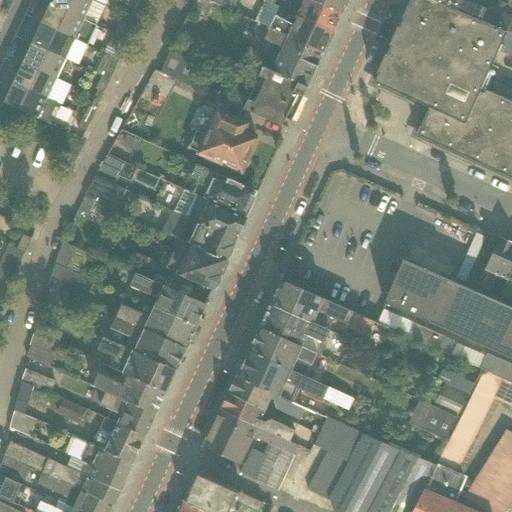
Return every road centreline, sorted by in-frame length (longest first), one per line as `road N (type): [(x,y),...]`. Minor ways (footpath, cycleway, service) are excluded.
road 1 (tertiary): [(139,511),(319,125)]
road 2 (residential): [(0,411),(15,342),(69,192)]
road 3 (residential): [(69,192),(182,0)]
road 4 (residential): [(511,210),(319,125)]
road 5 (tertiary): [(319,125),(377,0)]
